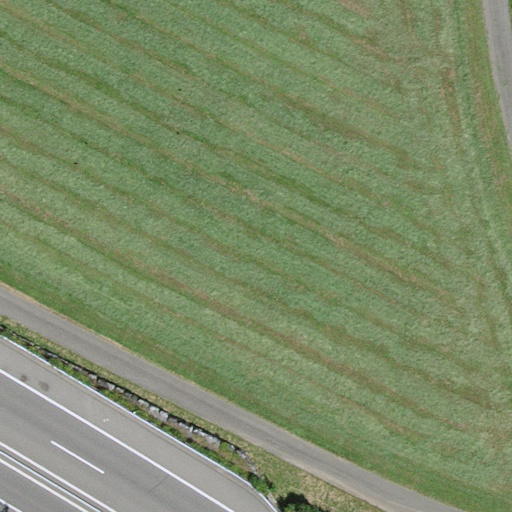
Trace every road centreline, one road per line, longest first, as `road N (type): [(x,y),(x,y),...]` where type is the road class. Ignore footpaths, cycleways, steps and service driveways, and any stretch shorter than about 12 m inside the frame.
road 1 (unclassified): [(0,296),(428,511)]
road 2 (trunk): [(165,511),(0,411)]
